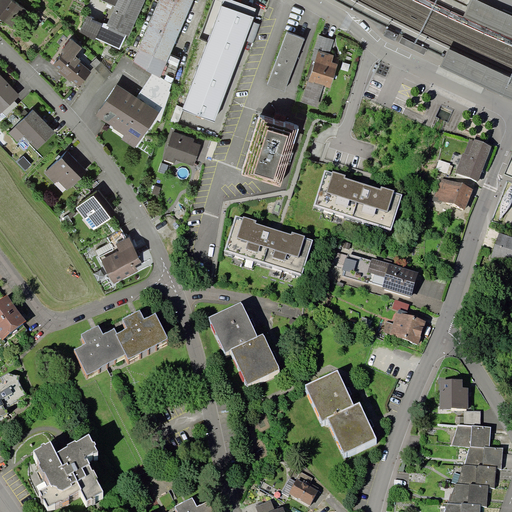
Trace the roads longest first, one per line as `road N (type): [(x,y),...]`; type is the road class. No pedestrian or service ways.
road 1 (residential): [(0,45),(93,149),(170,277)]
road 2 (unknown): [(287,0),(217,183),(203,249)]
road 3 (residential): [(170,277),(237,511)]
road 4 (residential): [(0,258),(44,318),(55,321),(170,277)]
road 5 (residential): [(511,108),(378,48),(342,19)]
road 6 (residential): [(373,511),(442,332)]
road 7 (residential): [(442,332),(494,178)]
